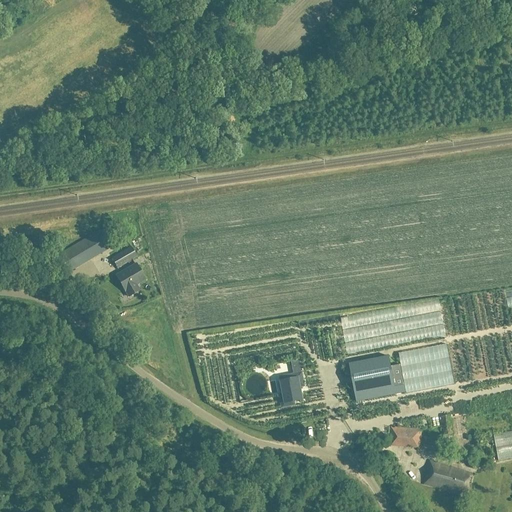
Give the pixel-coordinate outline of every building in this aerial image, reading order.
[(95,233),(90,236),(101,254),(111,248),(112,250),(122,244),(111,227),(97,236),(95,233)] [(131,247),(112,259),(117,269),(137,257),(131,247)] [(125,292),(125,291),(129,297),(139,291),(136,285),(145,280),(136,264),(116,276),(125,292)] [(389,356),(349,364),(355,394),(395,386),(389,356)] [(300,374),(279,378),(280,382),(279,383),(282,396),(279,397),(281,408),(293,405),(292,402),(301,401),(299,387),(302,387),(300,374)] [(441,416),(444,435),(452,434),(449,415),(441,416)] [(389,443),(420,445),(421,430),(391,427),(389,443)] [(511,431),(493,435),(498,461),(511,458),(511,431)] [(464,496),(470,473),(431,461),(424,484),(464,496)]
